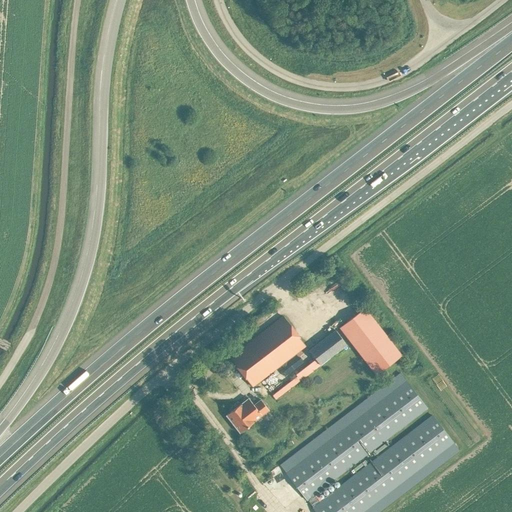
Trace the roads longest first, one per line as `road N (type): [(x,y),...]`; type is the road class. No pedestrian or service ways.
road 1 (motorway): [(511,41),(56,403),(0,457)]
road 2 (motorway): [(0,487),(246,277),(511,71)]
road 3 (unclassified): [(21,511),(149,389),(511,110)]
road 4 (motorway): [(121,0),(105,85),(100,201),(81,291),(60,340),(0,429)]
road 5 (unclassified): [(0,384),(52,271),(79,0)]
road 6 (motorway): [(511,32),(430,82),(372,106),(337,110),(266,94),(228,66),(189,0)]
road 7 (unclassified): [(220,0),(254,57),(321,88),(360,89),(396,77),(445,42)]
road 8 (unknown): [(283,283),(317,338),(269,383),(199,383),(184,361)]
